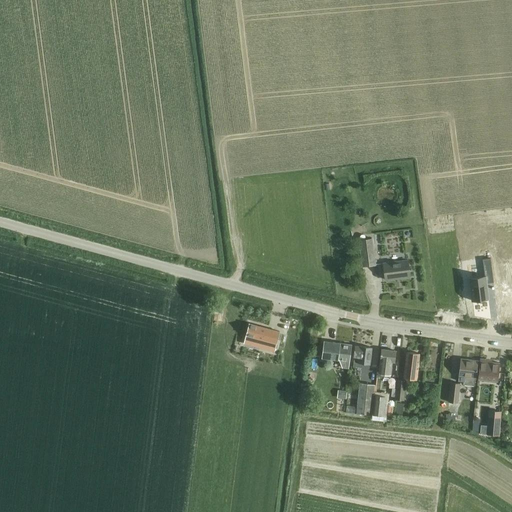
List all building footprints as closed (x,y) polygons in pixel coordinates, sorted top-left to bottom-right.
[(391,231),(395,238),(404,233),(400,227),(391,231)] [(511,284),(511,236),(498,238),(503,286),(511,284)] [(362,266),(375,265),(372,238),(359,239),(362,266)] [(485,276),(469,278),(472,301),(488,299),(486,283),(494,282),(491,258),(482,259),(485,276)] [(408,260),(383,263),(385,280),(410,277),(408,260)] [(249,324),(245,340),(264,345),(263,349),(274,352),(279,332),(249,324)] [(351,345),(324,341),(322,358),(339,360),(342,367),(348,368),(351,345)] [(353,367),(369,369),(372,348),(360,346),(355,346),(353,357),(356,357),(356,360),(354,359),(353,367)] [(378,373),(384,374),(390,374),(392,362),(395,362),(396,351),(381,349),(378,373)] [(416,379),(419,353),(406,352),(403,378),(416,379)] [(475,378),(478,360),(460,358),(458,376),(459,376),(458,381),(463,381),(463,384),(474,386),(475,378)] [(486,360),(480,359),(478,378),(498,380),(500,363),(486,362),(486,360)] [(405,380),(397,380),(395,399),(403,400),(405,380)] [(451,382),(449,402),(458,403),(460,383),(451,382)] [(360,383),(356,414),(371,415),(374,385),(360,383)] [(347,396),(356,397),(356,388),(348,388),(347,396)] [(486,388),(486,399),(496,399),(497,389),(486,388)] [(336,401),(345,402),(346,392),(337,391),(336,401)] [(372,414),(383,415),(385,396),(375,395),(372,414)] [(460,396),(457,408),(466,410),(468,398),(460,396)] [(384,408),(402,412),(403,407),(385,403),(384,408)] [(487,426),(487,435),(490,435),(499,436),(501,412),(491,411),(489,411),(487,426)]
